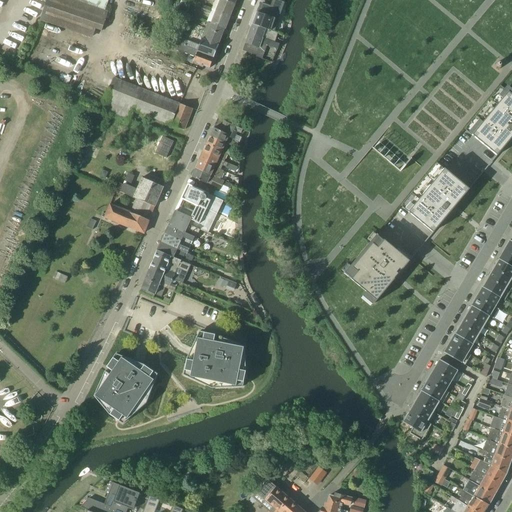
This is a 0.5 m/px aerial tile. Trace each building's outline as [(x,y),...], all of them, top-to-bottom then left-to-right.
[(46,0),(40,20),(91,38),(94,28),(102,31),(108,12),(104,10),(73,0),(46,0)] [(73,0),(104,10),(108,0),(73,0)] [(210,0),(214,2),(212,9),(230,16),(235,4),(224,0),(210,0)] [(225,29),(230,16),(212,9),(203,6),(201,11),(209,14),(207,21),(211,23),(224,29),(225,29)] [(178,10),(174,22),(181,25),(185,13),(178,10)] [(268,30),(268,29),(273,18),(256,12),(252,24),(268,30)] [(219,42),(224,29),(211,23),(206,37),(219,42)] [(278,33),(268,29),(268,30),(252,24),(249,32),(275,41),(278,33)] [(275,42),(275,41),(249,32),(242,50),(257,55),(256,57),(262,59),(267,46),(277,49),(279,44),(275,42)] [(219,42),(206,37),(203,36),(199,45),(188,41),(188,42),(170,36),(169,40),(179,44),(214,57),(219,42)] [(210,68),(214,57),(179,44),(177,50),(196,57),(194,62),(210,68)] [(130,120),(133,110),(184,130),(192,109),(113,78),(101,109),(130,120)] [(511,95),(500,86),(464,129),(497,156),(511,137),(511,95)] [(231,146),(239,150),(239,149),(237,148),(238,144),(233,141),(236,134),(237,132),(241,133),(244,126),(226,117),(221,127),(220,131),(214,128),(210,136),(225,143),(231,146)] [(413,157),(383,133),(372,147),(401,171),(413,157)] [(230,148),(231,146),(225,143),(210,136),(206,145),(227,154),(228,153),(228,154),(229,151),(230,152),(232,148),(230,148)] [(224,162),(227,154),(206,145),(203,152),(216,158),(224,162)] [(237,167),(224,162),(216,158),(203,152),(199,160),(221,170),(222,165),(226,167),(226,168),(235,172),(237,167)] [(223,171),(221,170),(199,160),(195,168),(220,179),(223,171)] [(456,206),(469,189),(444,169),(437,162),(401,206),(408,212),(433,232),(433,233),(447,216),(454,207),(452,205),(453,204),(456,206)] [(220,179),(195,168),(191,177),(199,180),(196,187),(209,194),(212,186),(220,190),(223,185),(230,188),(231,184),(220,179)] [(128,184),(135,176),(130,172),(123,181),(128,184)] [(155,206),(163,187),(142,177),(142,178),(142,179),(137,190),(124,184),(121,192),(136,199),(155,206)] [(181,207),(179,212),(191,217),(187,225),(200,230),(201,230),(211,211),(217,214),(224,200),(209,194),(196,187),(195,187),(194,188),(189,185),(182,199),(194,204),(195,203),(198,205),(195,211),(194,211),(193,213),(181,207)] [(149,220),(155,206),(136,199),(130,212),(149,220)] [(149,220),(130,212),(110,204),(105,218),(144,233),(149,220)] [(187,225),(191,217),(179,212),(175,210),(168,225),(193,236),(194,235),(197,237),(200,230),(187,225)] [(90,219),(86,227),(92,230),(96,222),(90,219)] [(193,237),(193,236),(168,225),(165,234),(191,245),(192,242),(200,245),(199,247),(211,252),(214,245),(202,241),(193,237)] [(189,249),(191,245),(165,234),(161,242),(187,253),(189,249)] [(396,250),(377,234),(376,235),(371,242),(350,266),(345,273),(344,273),(347,276),(349,278),(366,292),(376,300),(377,301),(395,279),(398,275),(397,274),(398,273),(399,274),(402,270),(411,260),(413,257),(412,257),(399,246),(396,250)] [(15,237),(0,273),(0,304),(26,242),(15,237)] [(190,254),(187,253),(161,242),(157,250),(174,257),(175,254),(192,261),(194,256),(190,255),(190,254)] [(511,253),(507,251),(504,249),(499,259),(501,260),(511,266),(511,253)] [(173,258),(174,257),(157,250),(153,260),(177,270),(177,268),(187,272),(190,265),(173,258)] [(511,266),(501,260),(499,259),(493,268),(496,270),(511,279),(511,277),(511,266)] [(175,274),(177,270),(153,260),(149,270),(182,284),(184,280),(174,276),(175,274)] [(238,265),(231,262),(226,269),(235,273),(238,265)] [(511,279),(496,270),(493,268),(488,278),(490,279),(506,288),(511,280),(511,279)] [(149,270),(145,279),(159,285),(166,287),(180,294),(183,288),(182,288),(183,284),(182,284),(149,270)] [(217,285),(225,288),(228,281),(220,278),(217,285)] [(506,288),(490,279),(488,278),(482,287),(485,288),(500,298),(505,289),(506,288)] [(153,297),(155,294),(161,297),(166,287),(159,285),(145,279),(141,288),(139,292),(153,297)] [(500,298),(485,288),(482,287),(477,296),(479,298),(495,307),(495,306),(500,298)] [(495,307),(479,298),(477,296),(471,306),(474,307),(492,318),(494,319),(499,309),(497,308),(495,306),(495,307)] [(492,318),(474,307),(471,306),(466,315),(468,316),(484,326),(489,317),(491,318),(493,319),(494,319),(492,318)] [(484,326),(468,316),(466,315),(460,324),(463,326),(478,335),(483,326),(484,326)] [(478,335),(463,326),(460,324),(455,334),(457,335),(475,346),(476,345),(475,345),(473,344),(478,335)] [(186,359),(183,375),(212,388),(243,387),(246,371),(244,347),(219,336),(217,345),(213,344),(215,334),(199,331),(186,359)] [(475,346),(457,335),(455,334),(449,343),(452,345),(469,355),(471,356),(471,355),(470,355),(475,346)] [(469,355),(452,345),(449,343),(444,352),(444,353),(446,354),(464,364),(465,365),(471,356),(469,355)] [(144,365),(133,360),(116,354),(106,367),(115,373),(112,376),(105,371),(94,396),(109,414),(123,424),(146,403),(158,374),(144,365)] [(457,371),(458,370),(440,359),(433,370),(436,371),(451,380),(457,371)] [(451,380),(436,371),(433,370),(427,380),(430,382),(445,391),(451,381),(451,380)] [(445,391),(430,382),(427,380),(421,391),(423,392),(441,403),(443,404),(449,393),(448,392),(445,391)] [(511,385),(508,384),(502,381),(500,387),(511,391),(511,385)] [(441,403),(423,392),(421,391),(415,401),(417,403),(435,413),(436,413),(433,411),(439,402),(441,403),(442,404),(443,404),(441,403)] [(511,397),(504,395),(500,406),(502,407),(502,408),(511,411),(511,397)] [(492,403),(480,399),(478,406),(489,410),(492,403)] [(435,413),(417,403),(415,401),(409,412),(429,424),(431,425),(431,424),(430,423),(436,413),(435,413)] [(511,411),(502,408),(498,418),(498,419),(511,424),(511,411)] [(429,424),(409,412),(403,422),(405,424),(412,428),(412,429),(409,433),(412,435),(420,439),(422,440),(431,425),(429,424)] [(493,416),(489,428),(511,436),(511,424),(498,419),(498,418),(493,416)] [(511,449),(511,436),(489,428),(485,440),(511,449)] [(511,449),(485,440),(482,450),(481,451),(511,461),(511,457),(511,449)] [(506,474),(511,461),(481,451),(482,450),(480,450),(479,453),(486,456),(484,462),(506,474)] [(431,453),(420,456),(422,463),(433,459),(431,453)] [(506,474),(484,462),(475,458),(470,467),(500,484),(506,474)] [(494,495),(500,484),(470,467),(474,470),(469,480),(471,481),(471,482),(494,495)] [(310,479),(317,484),(326,473),(319,468),(310,479)] [(444,480),(448,472),(442,468),(438,476),(444,480)] [(438,476),(435,482),(441,486),(444,480),(438,476)] [(279,511),(290,499),(276,487),(267,479),(260,488),(257,486),(256,486),(255,485),(254,485),(252,486),(251,487),(251,488),(250,489),(250,490),(250,491),(250,493),(250,494),(251,495),(270,511),(274,507),(276,509),(279,511)] [(80,507),(87,510),(92,511),(116,511),(117,510),(122,511),(124,511),(127,507),(133,510),(140,492),(114,482),(110,492),(116,494),(114,500),(112,506),(90,497),(80,507)] [(429,482),(423,492),(429,496),(432,491),(430,490),(434,484),(429,482)] [(489,505),(494,495),(471,482),(465,492),(489,505)] [(483,511),(489,505),(465,492),(462,490),(459,495),(461,497),(459,500),(467,505),(478,511),(483,511)] [(327,503),(341,507),(342,503),(349,506),(351,498),(335,493),(334,496),(330,495),(328,502),(327,503)] [(154,511),(160,500),(149,496),(142,511),(154,511)] [(354,498),(352,505),(364,508),(366,501),(356,498),(354,498)] [(304,511),(302,510),(290,499),(279,511),(276,509),(272,511),(304,511)] [(478,511),(467,505),(459,500),(452,509),(454,510),(457,511),(478,511)] [(339,511),(341,507),(327,503),(325,503),(324,508),(322,507),(320,511),(339,511)]
